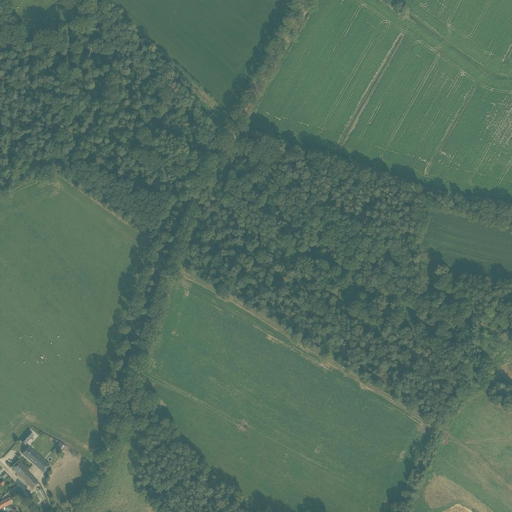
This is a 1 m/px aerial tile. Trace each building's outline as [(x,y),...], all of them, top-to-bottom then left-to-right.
[(23,437),(20,441),(25,445),(33,436),(29,432),(24,438),(23,437)] [(44,474),(50,466),(28,447),(22,454),(44,474)] [(19,462),(13,468),(33,489),(39,484),(19,462)] [(41,489),(38,491),(43,501),(47,499),(41,489)] [(9,498),(0,502),(0,510),(5,511),(16,511),(17,511),(12,509),(12,508),(9,505),(13,503),(9,498)]
